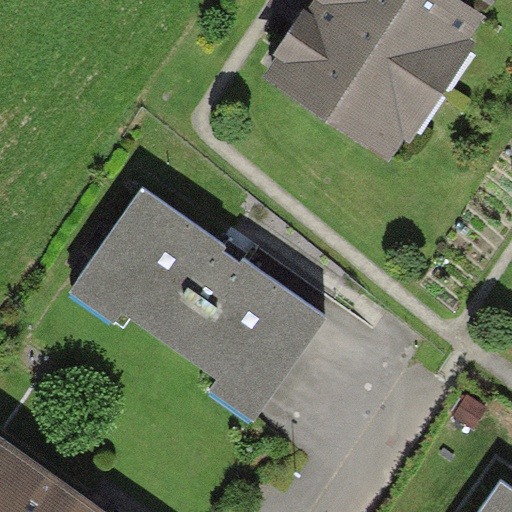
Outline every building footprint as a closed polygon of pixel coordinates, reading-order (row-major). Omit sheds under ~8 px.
[(485,16),(459,0),(316,0),(264,82),(390,163),(485,16)] [(497,0),(473,0),(490,11),(497,0)] [(334,315),(146,182),(68,292),(116,325),(123,316),(213,380),(205,391),(255,426),(334,315)] [(105,511),(0,436),(0,511),(105,511)] [(511,511),(511,484),(502,478),(478,511),(511,511)]
